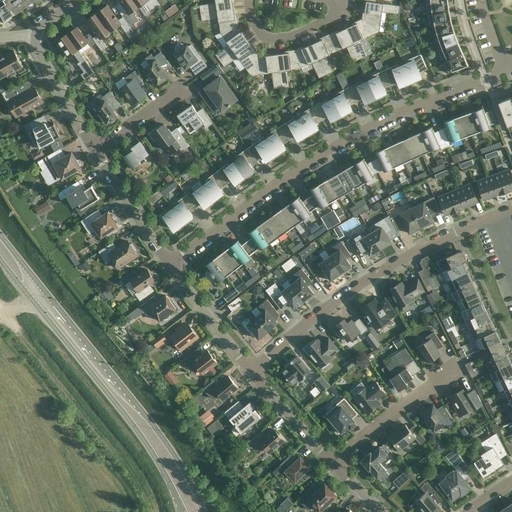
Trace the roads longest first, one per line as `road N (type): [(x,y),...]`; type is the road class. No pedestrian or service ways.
road 1 (residential): [(502,70),(339,143),(170,266)]
road 2 (tertiary): [(199,511),(0,235)]
road 3 (tertiary): [(0,251),(176,511)]
road 4 (residential): [(496,216),(336,302),(251,370)]
road 5 (residential): [(333,463),(459,364)]
road 6 (residential): [(251,0),(249,14),(273,43),(290,43),(335,18),(338,3),(327,0)]
road 7 (residential): [(170,266),(94,150)]
road 8 (residential): [(251,370),(170,266)]
road 9 (residential): [(94,150),(35,36)]
road 10 (residential): [(333,463),(251,370)]
